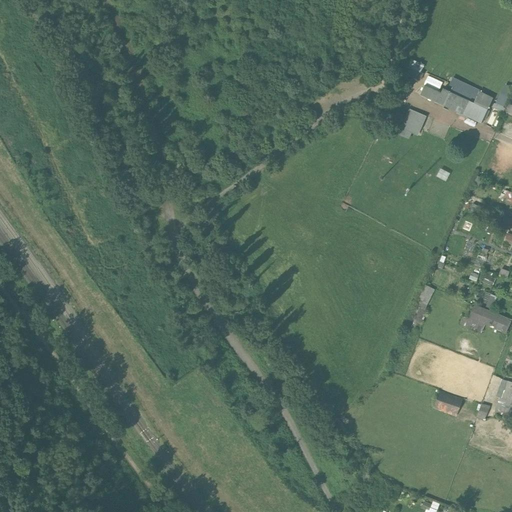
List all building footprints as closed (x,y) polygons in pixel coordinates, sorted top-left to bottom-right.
[(477,96),(453,85),(450,92),(444,105),(481,123),(493,98),(479,91),(477,96)] [(440,93),(425,86),(420,94),(444,105),(450,92),(442,89),(440,93)] [(501,110),(508,91),(499,88),(493,107),(501,110)] [(426,117),(409,109),(398,135),(409,139),(411,133),(418,136),(426,117)] [(511,193),(504,193),(503,201),(511,202),(511,193)] [(418,299),(427,303),(433,288),(424,284),(418,299)] [(510,319),(473,304),(467,317),(484,324),(504,333),(510,319)] [(481,332),(484,324),(467,317),(462,315),(459,324),(481,332)] [(511,383),(506,382),(501,399),(511,402),(511,383)] [(433,408),(456,417),(462,400),(439,391),(433,408)] [(511,420),(511,402),(501,399),(499,398),(493,415),(511,420)] [(480,404),(478,410),(485,413),(487,407),(480,404)] [(426,511),(434,511),(439,502),(432,499),(430,505),(425,503),(423,510),(426,511)]
